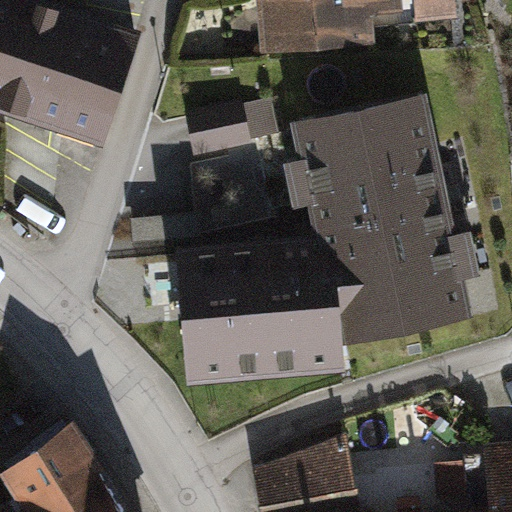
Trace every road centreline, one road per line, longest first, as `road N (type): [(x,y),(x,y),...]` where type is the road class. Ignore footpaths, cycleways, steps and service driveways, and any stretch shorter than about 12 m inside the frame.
road 1 (residential): [(44,306),(101,216),(166,0)]
road 2 (residential): [(44,306),(122,387),(196,511)]
